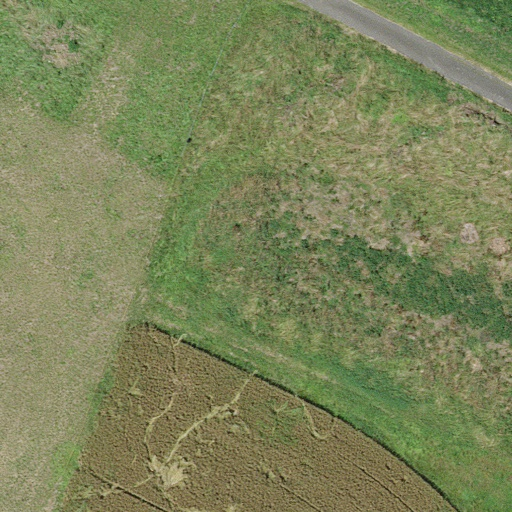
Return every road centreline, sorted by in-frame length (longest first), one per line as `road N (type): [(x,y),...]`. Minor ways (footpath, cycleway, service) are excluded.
road 1 (track): [(0,158),(44,111),(118,64),(349,18)]
road 2 (unclassified): [(315,0),(511,103)]
